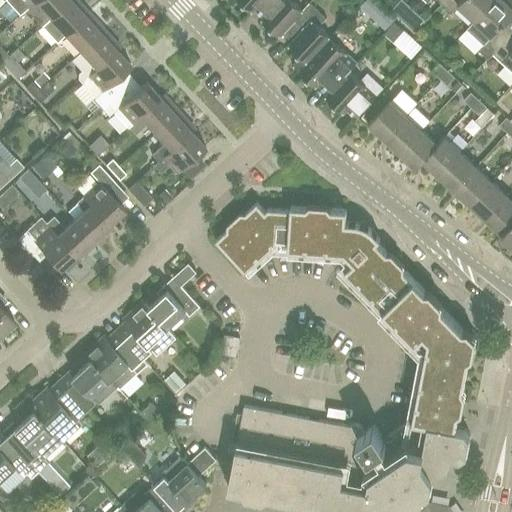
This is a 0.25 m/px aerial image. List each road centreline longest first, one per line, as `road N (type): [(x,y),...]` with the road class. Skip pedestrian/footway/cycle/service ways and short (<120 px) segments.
road 1 (residential): [(258,310),(283,289),(313,293),(376,340),(380,379),(367,394),(342,400),(243,377)]
road 2 (tertiary): [(511,305),(287,117)]
road 3 (residential): [(186,230),(79,322),(47,320)]
road 4 (tertiary): [(287,117),(172,0)]
road 5 (residential): [(287,117),(188,208),(186,230)]
